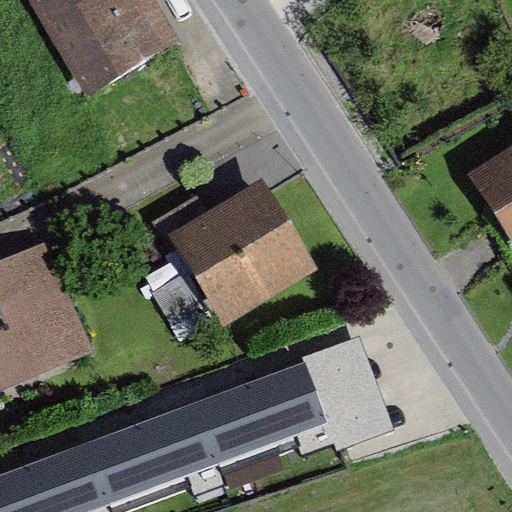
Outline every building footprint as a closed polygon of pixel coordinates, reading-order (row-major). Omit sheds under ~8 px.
[(175,0),(46,0),(106,102),(202,46),(175,0)] [(511,150),(470,176),(511,245),(511,150)] [(189,261),(199,255),(211,275),(170,299),(193,338),(235,313),(247,332),(339,277),(283,185),(226,220),(214,199),(169,227),(189,261)] [(60,245),(0,273),(0,406),(112,353),(60,245)] [(0,511),(135,511),(402,409),(375,340),(0,484),(0,511)]
